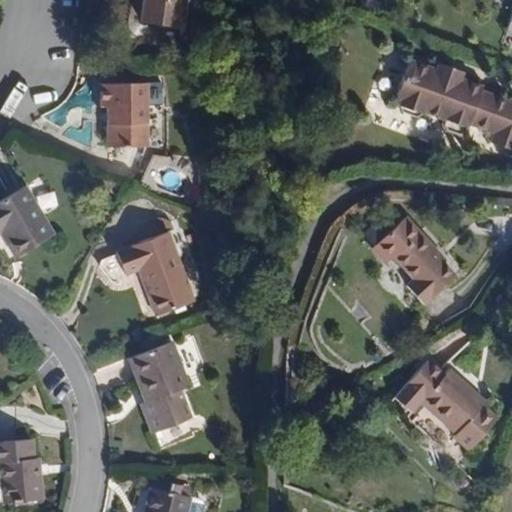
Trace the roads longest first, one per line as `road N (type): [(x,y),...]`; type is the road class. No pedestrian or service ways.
road 1 (residential): [(0,300),(25,311),(70,371),(86,458),(80,511)]
road 2 (residential): [(0,115),(24,80),(38,0)]
